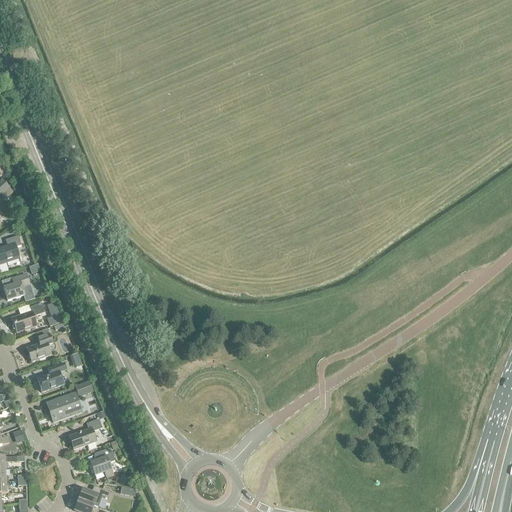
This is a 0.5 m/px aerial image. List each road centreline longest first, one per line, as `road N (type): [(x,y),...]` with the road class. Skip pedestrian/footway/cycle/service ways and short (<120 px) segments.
road 1 (tertiary): [(193,466),(131,381),(0,66)]
road 2 (unclassified): [(227,465),(277,419),(511,254)]
road 3 (residential): [(53,511),(66,476),(59,455),(36,437),(13,376)]
